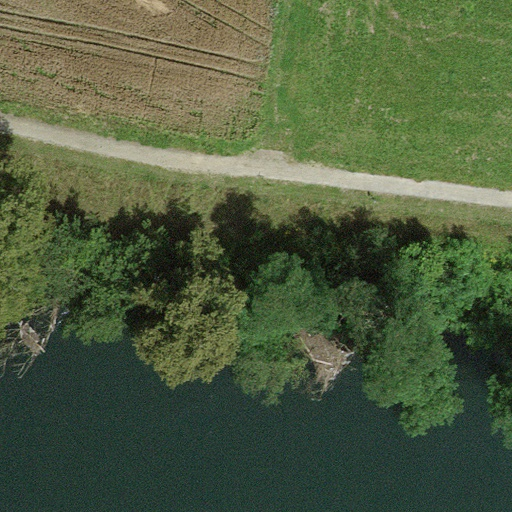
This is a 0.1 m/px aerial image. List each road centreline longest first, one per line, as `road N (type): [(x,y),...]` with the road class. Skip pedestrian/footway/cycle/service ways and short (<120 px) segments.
road 1 (track): [(257,169),(0,123)]
road 2 (track): [(289,0),(257,169)]
